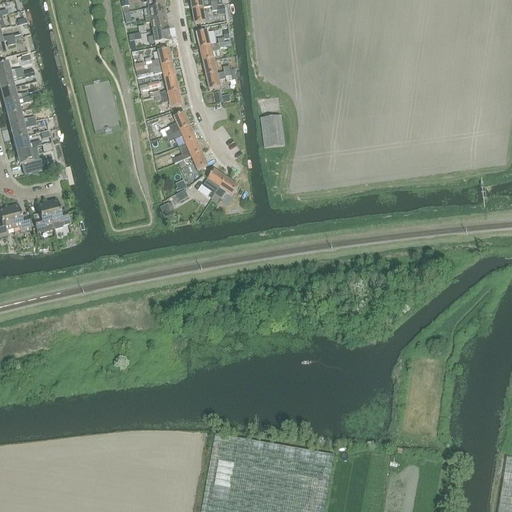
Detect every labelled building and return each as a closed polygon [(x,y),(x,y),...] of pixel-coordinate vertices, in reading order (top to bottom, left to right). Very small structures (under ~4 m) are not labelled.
[(127,0),(120,0),(122,9),(129,7),(127,0)] [(165,7),(164,0),(141,0),(143,5),(148,4),(149,10),(165,7)] [(201,0),(190,0),(192,11),(203,9),(211,7),(218,6),(217,2),(211,3),(211,1),(202,2),(201,0)] [(166,18),(165,7),(149,10),(144,11),(146,19),(146,22),(166,18)] [(203,9),(192,11),(195,25),(206,23),(203,9)] [(151,23),(153,32),(168,29),(166,18),(146,22),(146,24),(151,23)] [(168,29),(153,32),(154,37),(148,38),(149,46),(171,42),(169,29),(168,29)] [(197,34),(200,49),(211,46),(208,32),(197,34)] [(0,44),(3,43),(6,42),(7,42),(14,40),(13,36),(1,38),(0,33),(0,44)] [(130,42),(141,40),(141,34),(140,34),(129,36),(130,42)] [(211,46),(200,49),(203,63),(214,60),(214,59),(222,57),(220,49),(226,48),(225,43),(219,45),(211,46)] [(158,53),(160,60),(152,62),(152,64),(146,65),(148,70),(172,64),(169,50),(158,53)] [(214,60),(203,63),(206,77),(218,75),(218,74),(214,60)] [(8,63),(0,65),(0,78),(11,75),(23,72),(22,69),(10,71),(8,63)] [(143,64),(134,66),(136,72),(145,70),(143,64)] [(155,77),(163,75),(165,81),(176,78),(172,64),(148,70),(149,75),(154,73),(155,77)] [(11,75),(0,78),(0,91),(14,88),(13,81),(25,78),(23,73),(23,72),(11,75)] [(218,74),(218,75),(206,77),(210,91),(221,89),(219,81),(226,80),(225,77),(231,76),(230,72),(224,73),(218,74)] [(165,81),(168,95),(179,92),(176,78),(165,81)] [(148,85),(149,90),(161,88),(160,82),(148,85)] [(14,88),(0,91),(3,104),(29,97),(28,93),(17,96),(14,88)] [(162,104),(170,102),(171,109),(182,106),(179,92),(168,95),(160,97),(154,98),(155,103),(161,101),(162,104)] [(229,96),(221,97),(223,104),(231,102),(229,96)] [(29,97),(3,104),(5,109),(3,111),(4,115),(6,115),(6,116),(21,112),(19,107),(32,103),(31,97),(29,97)] [(21,112),(6,116),(9,128),(24,125),(21,112)] [(170,131),(165,133),(167,138),(172,135),(180,132),(190,127),(184,114),(174,119),(177,125),(169,128),(170,131)] [(261,120),(265,150),(284,148),(281,118),(261,120)] [(24,125),(9,128),(13,141),(27,137),(25,130),(29,129),(27,124),(24,125)] [(180,132),(172,135),(174,139),(175,142),(183,138),(186,145),(196,140),(190,127),(180,132)] [(27,137),(13,141),(16,153),(34,149),(32,144),(29,145),(27,137)] [(182,157),(173,161),(175,166),(178,164),(185,161),(192,158),(202,154),(196,140),(186,145),(178,149),(182,157)] [(34,149),(16,153),(19,166),(22,165),(25,176),(44,171),(41,160),(39,160),(36,148),(34,149)] [(202,154),(192,158),(193,161),(195,165),(198,172),(208,167),(202,154)] [(208,181),(203,188),(211,192),(212,193),(208,198),(212,200),(226,180),(214,171),(208,181)] [(226,180),(212,200),(216,203),(219,198),(222,200),(227,193),(232,197),(238,188),(226,180)] [(178,190),(176,191),(177,193),(186,189),(183,182),(176,185),(178,190)] [(184,192),(176,197),(180,204),(188,198),(184,192)] [(46,203),(46,204),(47,204),(53,230),(55,231),(62,230),(63,228),(70,226),(67,212),(60,214),(57,200),(46,203)] [(53,230),(47,204),(46,204),(36,207),(40,219),(33,221),(37,235),(44,233),(45,234),(52,232),(53,230)] [(7,208),(7,209),(8,209),(13,229),(19,228),(20,233),(30,230),(27,217),(21,219),(17,205),(7,208)] [(8,209),(7,209),(0,211),(0,222),(0,224),(0,237),(8,235),(7,231),(13,229),(8,209)] [(323,511),(332,464),(334,457),(216,436),(201,511),(323,511)] [(497,511),(511,511),(511,458),(506,458),(497,511)]
